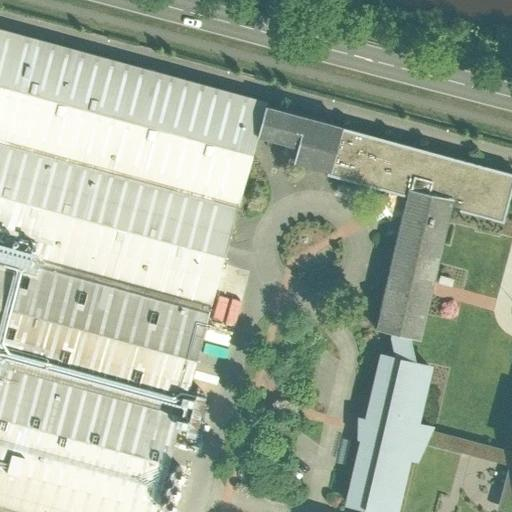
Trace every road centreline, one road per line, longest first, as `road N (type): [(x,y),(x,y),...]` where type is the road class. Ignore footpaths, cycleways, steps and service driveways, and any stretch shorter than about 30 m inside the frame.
road 1 (primary): [(152,0),(511,96)]
road 2 (unknown): [(511,243),(459,437),(491,511)]
